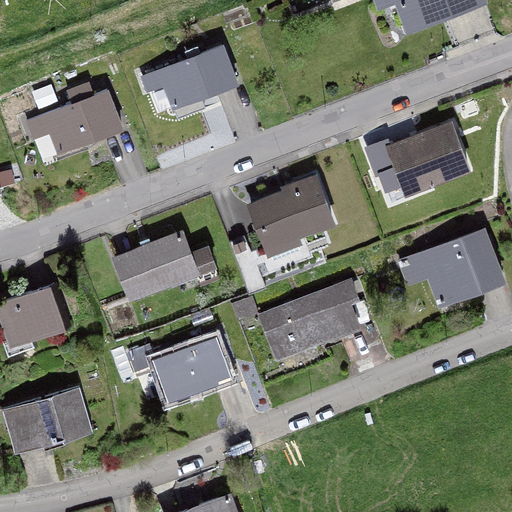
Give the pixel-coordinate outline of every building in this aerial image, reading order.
[(398,0),(407,22),(443,9),(444,12),(475,0),(398,0)] [(159,69),(173,106),(236,82),(221,44),(200,52),(199,49),(187,54),(188,57),(159,69)] [(122,127),(106,88),(93,93),(88,81),(67,89),(72,101),(26,119),(33,135),(50,129),(59,151),(122,127)] [(56,99),(50,84),(34,91),(39,106),(56,99)] [(450,124),(390,146),(397,165),(381,171),(390,194),(466,166),(450,124)] [(252,204),(269,251),(297,241),(294,234),(331,220),(314,175),(286,186),(287,191),(252,204)] [(422,252),(439,297),(469,286),(470,290),(502,278),(483,229),(422,252)] [(117,256),(131,294),(194,270),(196,276),(216,268),(207,245),(188,252),(180,232),(117,256)] [(229,241),(248,292),(263,286),(244,235),(229,241)] [(350,280),(262,314),(276,350),(312,337),(313,340),(357,324),(347,297),(355,294),(350,280)] [(55,282),(0,300),(0,306),(11,338),(28,332),(30,337),(48,331),(46,325),(68,318),(55,282)] [(236,316),(257,307),(252,294),(231,302),(236,316)] [(153,357),(166,392),(194,382),(196,388),(231,376),(216,334),(153,357)] [(8,428),(15,450),(63,436),(63,438),(97,428),(91,410),(87,411),(79,385),(15,404),(20,424),(8,428)] [(176,511),(235,511),(228,493),(176,511)]
